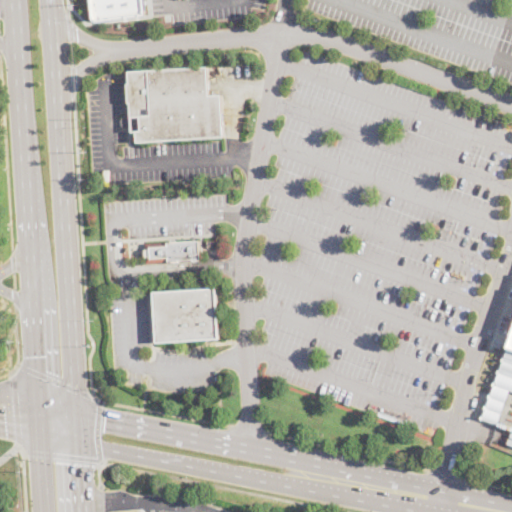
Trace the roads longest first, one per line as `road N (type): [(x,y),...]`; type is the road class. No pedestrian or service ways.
road 1 (secondary): [(511,511),(77,409)]
road 2 (primary): [(77,409),(50,0)]
road 3 (primary): [(14,0),(38,400)]
road 4 (secondary): [(41,434),(434,511)]
